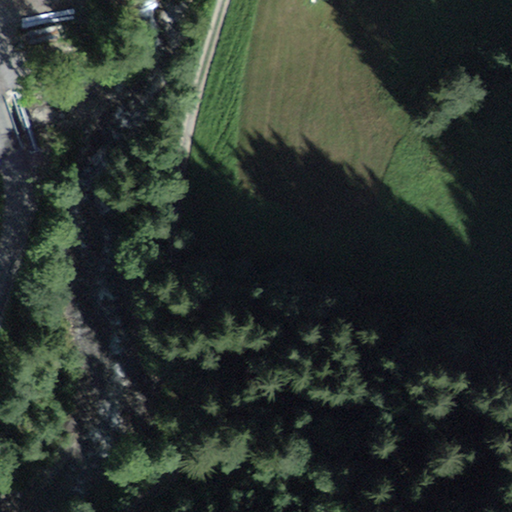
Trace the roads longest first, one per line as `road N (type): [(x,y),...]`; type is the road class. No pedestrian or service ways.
road 1 (track): [(226,0),(189,124),(181,185),(198,343),(193,428),(187,457),(132,511)]
road 2 (tertiary): [(0,285),(20,197),(0,120)]
